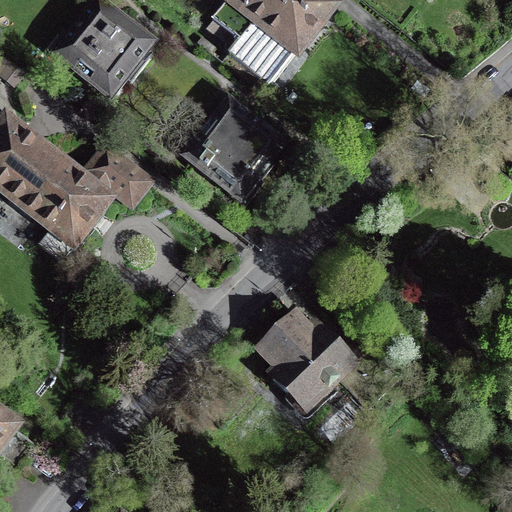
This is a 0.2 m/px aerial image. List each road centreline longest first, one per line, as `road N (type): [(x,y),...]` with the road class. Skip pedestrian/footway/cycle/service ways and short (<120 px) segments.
road 1 (residential): [(511,70),(229,310),(59,511)]
road 2 (unknown): [(350,0),(475,100)]
